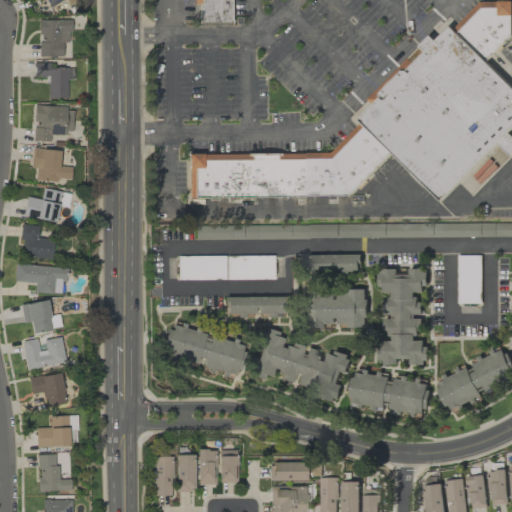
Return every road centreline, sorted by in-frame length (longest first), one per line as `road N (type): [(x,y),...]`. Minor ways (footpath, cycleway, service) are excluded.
road 1 (residential): [(511,434),(434,460),(258,419)]
road 2 (secondary): [(121,135),(123,347)]
road 3 (residential): [(258,419),(227,408),(124,408)]
road 4 (residential): [(125,425),(258,419)]
